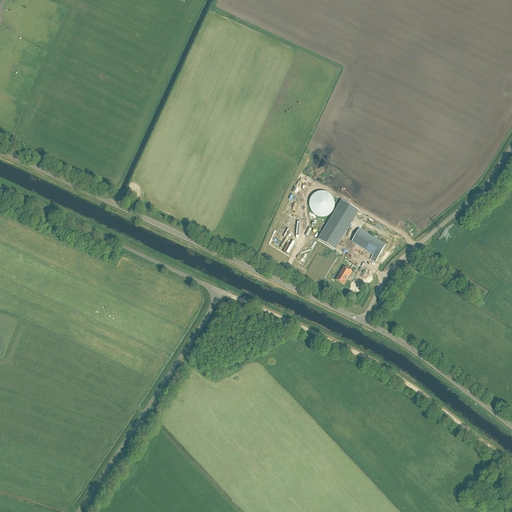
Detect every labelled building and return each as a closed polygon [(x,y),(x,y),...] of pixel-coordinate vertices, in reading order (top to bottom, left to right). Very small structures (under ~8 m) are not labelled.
[(0,31),(0,45),(10,46),(10,31),(0,31)] [(0,123),(9,128),(13,121),(0,114),(0,123)] [(329,252),(335,255),(337,253),(342,243),(341,243),(343,241),(344,238),(347,235),(342,230),(340,229),(341,227),(342,226),(345,220),(343,217),(338,213),(334,216),(330,226),(326,229),(320,242),(320,243),(319,244),(324,248),(327,250),(329,252)] [(404,244),(399,239),(366,219),(363,221),(367,223),(365,227),(364,228),(373,233),(374,231),(376,229),(379,232),(380,233),(382,235),(380,238),(383,240),(389,247),(392,251),(394,249),(397,251),(403,246),(404,244)] [(376,263),(384,249),(386,246),(360,230),(352,243),(374,256),(371,260),(376,263)] [(344,286),(353,272),(344,267),(335,281),(344,286)]
